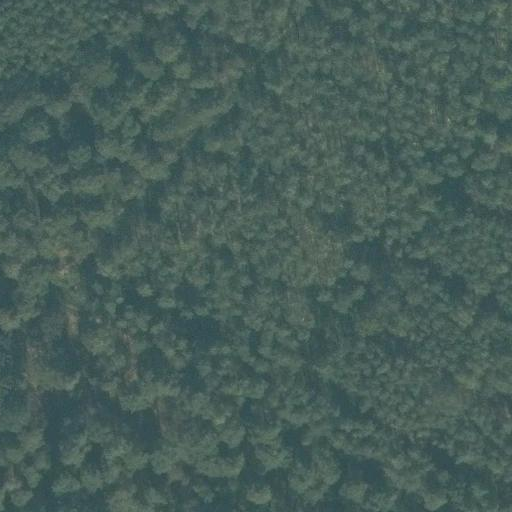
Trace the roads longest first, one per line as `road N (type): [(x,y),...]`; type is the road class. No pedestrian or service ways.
road 1 (track): [(231,402),(429,511)]
road 2 (track): [(46,299),(231,402)]
